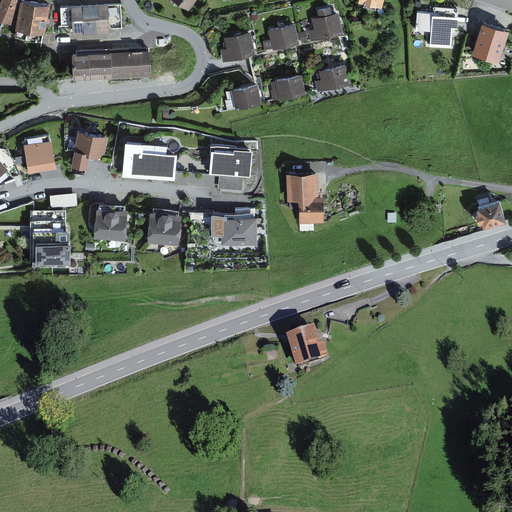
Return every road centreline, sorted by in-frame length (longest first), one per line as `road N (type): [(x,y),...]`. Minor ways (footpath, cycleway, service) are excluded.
road 1 (secondary): [(511,236),(248,321),(0,419)]
road 2 (residential): [(130,0),(153,24),(193,35),(205,60),(201,74),(176,89),(53,105)]
road 3 (residential): [(0,198),(95,183),(249,200)]
